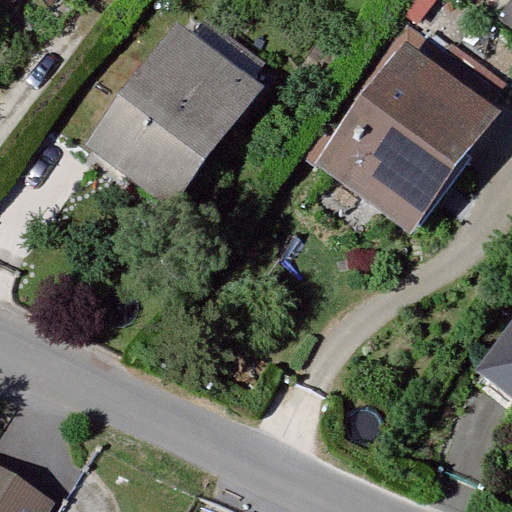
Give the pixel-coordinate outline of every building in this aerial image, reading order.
[(0,0),(0,25),(9,34),(33,8),(54,28),(78,0),(0,0)] [(153,75),(129,107),(195,159),(220,129),(153,75)] [(463,157),(481,168),(503,138),(433,89),(364,179),(418,217),(463,157)] [(195,159),(129,107),(62,187),(129,242),(196,160),(195,159)] [(436,231),(481,168),(463,157),(418,217),(436,231)] [(511,375),(501,391),(511,398),(511,375)] [(0,511),(20,511),(0,499),(0,511)]
